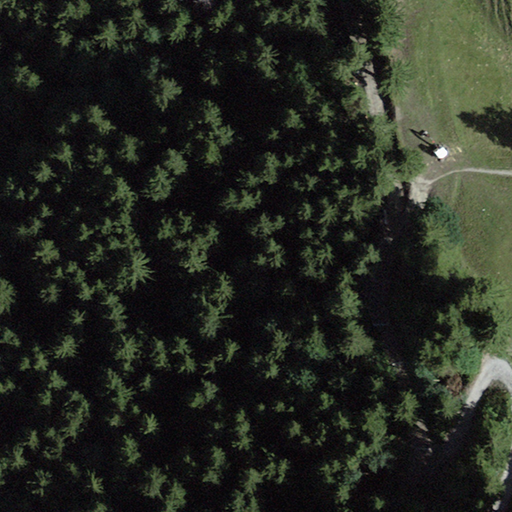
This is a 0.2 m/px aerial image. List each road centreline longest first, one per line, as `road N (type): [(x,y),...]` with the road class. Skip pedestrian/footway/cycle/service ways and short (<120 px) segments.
road 1 (track): [(392,190),(382,269),(400,347),(408,439),(424,459),(449,448),(486,367),(496,364),(511,379)]
road 2 (track): [(356,0),(392,190)]
